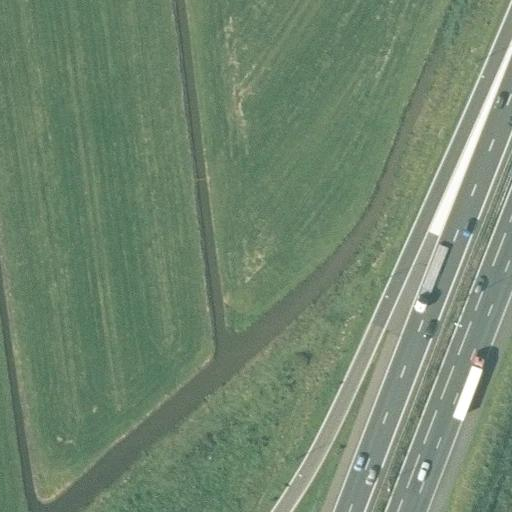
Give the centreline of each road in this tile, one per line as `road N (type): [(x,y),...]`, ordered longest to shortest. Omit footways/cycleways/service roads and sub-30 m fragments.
road 1 (motorway): [(511,94),(349,511)]
road 2 (motorway): [(428,179),(362,302),(167,511)]
road 3 (motorway): [(511,38),(377,329)]
road 4 (motorway): [(404,511),(511,234)]
road 5 (motorway): [(377,329),(282,511)]
road 6 (motorway): [(492,0),(428,179)]
road 7 (motorway): [(428,179),(377,329)]
